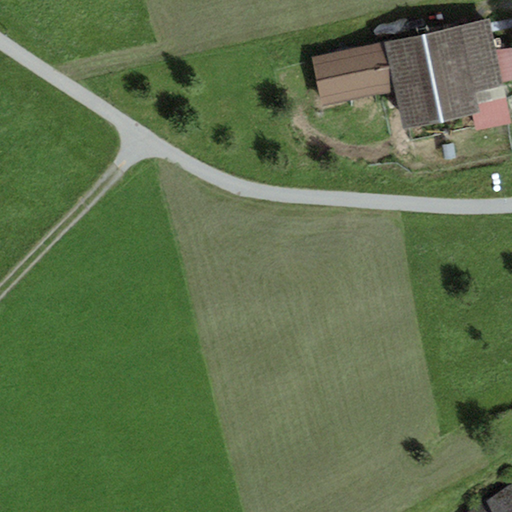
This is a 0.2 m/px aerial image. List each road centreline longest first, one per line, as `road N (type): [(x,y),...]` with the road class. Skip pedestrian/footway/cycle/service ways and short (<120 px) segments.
road 1 (residential): [(0,39),(148,150),(258,195),(419,212),(511,209)]
road 2 (track): [(0,300),(148,150)]
